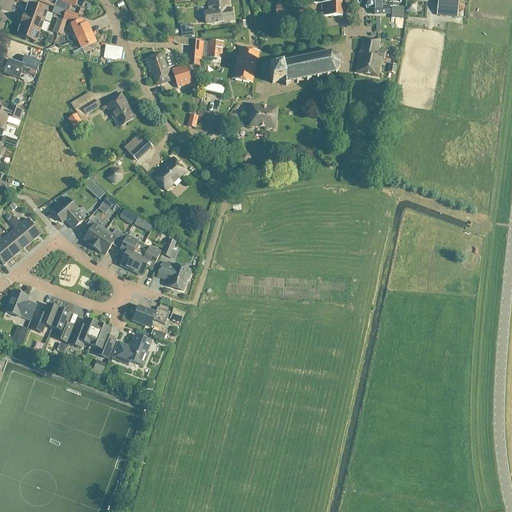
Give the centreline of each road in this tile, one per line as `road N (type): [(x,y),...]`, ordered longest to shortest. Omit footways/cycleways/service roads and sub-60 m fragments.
road 1 (residential): [(194,304),(223,206),(219,181),(156,107),(101,0)]
road 2 (tertiary): [(511,510),(499,426),(511,252)]
road 3 (residential): [(126,283),(57,238),(15,274)]
road 4 (residential): [(126,283),(113,312),(15,274)]
